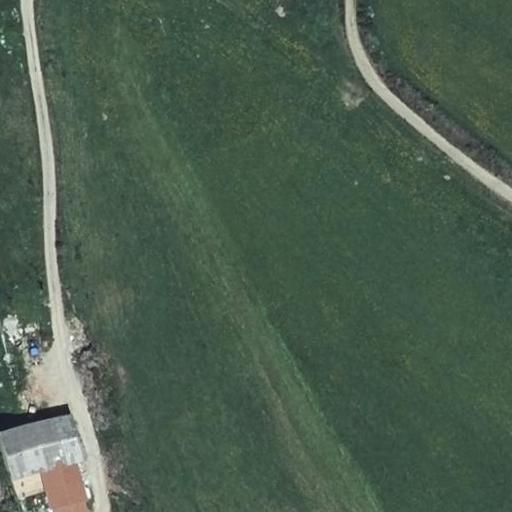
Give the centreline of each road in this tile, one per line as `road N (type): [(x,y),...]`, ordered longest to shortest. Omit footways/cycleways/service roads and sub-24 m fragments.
road 1 (track): [(132,511),(120,414),(89,373),(37,0)]
road 2 (track): [(340,0),(381,123),(511,216)]
